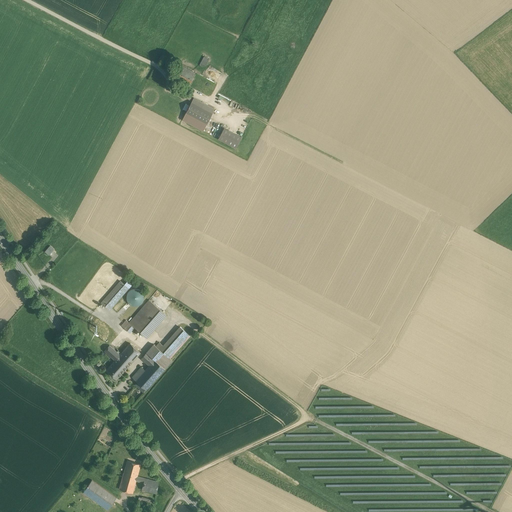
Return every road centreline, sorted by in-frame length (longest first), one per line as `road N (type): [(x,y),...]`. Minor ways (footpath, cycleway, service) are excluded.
road 1 (secondary): [(181,490),(0,237)]
road 2 (track): [(203,332),(311,416)]
